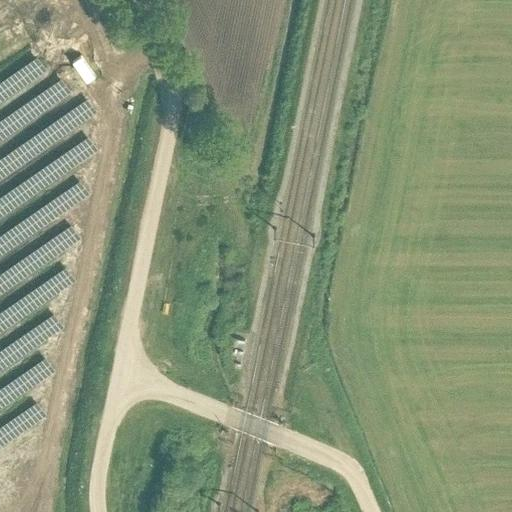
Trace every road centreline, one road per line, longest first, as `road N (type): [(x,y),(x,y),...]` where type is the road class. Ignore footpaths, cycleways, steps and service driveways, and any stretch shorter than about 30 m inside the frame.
road 1 (unclassified): [(117,370),(342,462),(373,511)]
road 2 (unclassified): [(117,370),(173,79)]
road 3 (unclassified): [(98,511),(117,370)]
